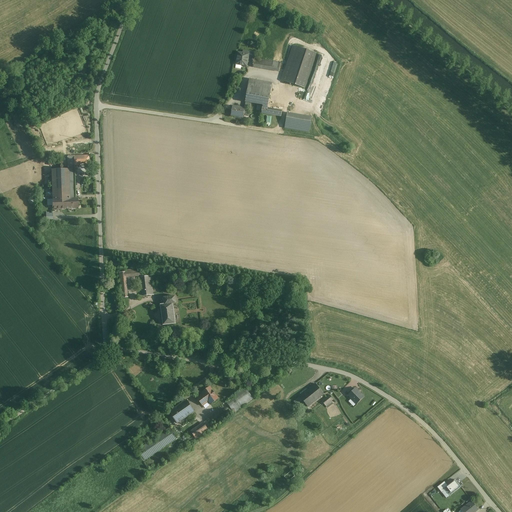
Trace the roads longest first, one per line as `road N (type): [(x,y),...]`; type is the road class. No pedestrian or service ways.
road 1 (residential): [(111,348),(335,369),(419,419),(498,511)]
road 2 (residential): [(131,0),(96,105),(111,348)]
road 3 (residential): [(111,348),(0,426)]
